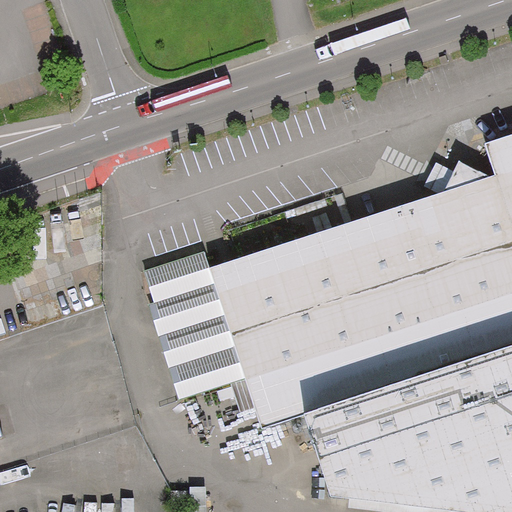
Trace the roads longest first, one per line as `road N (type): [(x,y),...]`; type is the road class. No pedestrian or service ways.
road 1 (primary): [(506,0),(130,127)]
road 2 (primary): [(130,127),(0,171)]
road 3 (residential): [(130,127),(86,0)]
